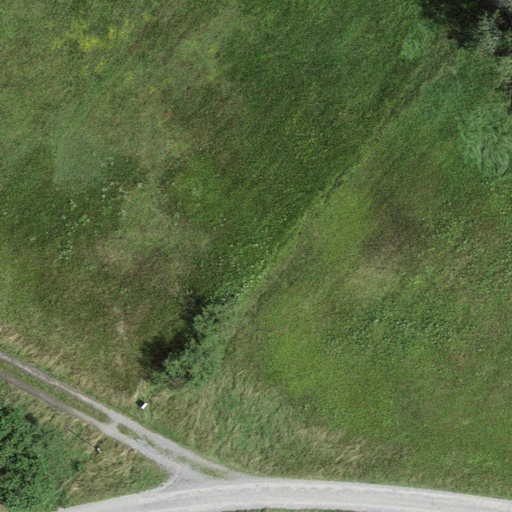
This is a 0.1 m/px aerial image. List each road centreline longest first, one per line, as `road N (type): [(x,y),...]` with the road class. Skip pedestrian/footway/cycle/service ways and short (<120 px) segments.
road 1 (track): [(97,511),(197,493),(472,511)]
road 2 (track): [(192,494),(50,382),(0,360)]
